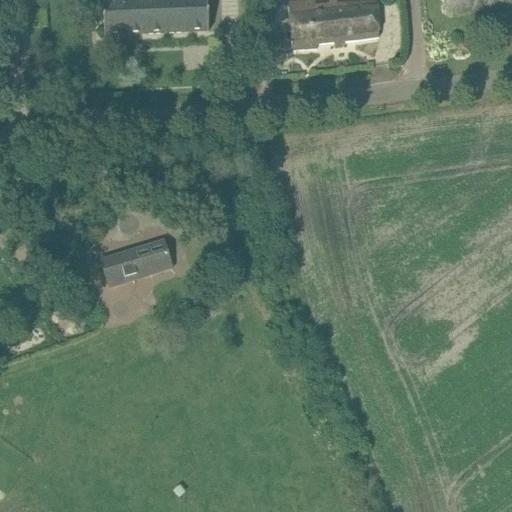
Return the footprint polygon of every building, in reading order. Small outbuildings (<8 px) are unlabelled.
[(101,0),(103,17),(103,37),(206,32),(204,0),(101,0)] [(316,45),(360,41),(378,38),(377,19),(375,0),(372,0),(310,6),(310,1),(290,3),(292,51),(316,50),(316,45)] [(492,8),(492,10),(511,7),(511,0),(447,0),(449,15),(457,14),(457,8),(493,4),(493,8),(492,8)] [(10,203),(0,210),(0,213),(8,225),(19,217),(10,203)] [(169,261),(163,241),(101,261),(107,280),(109,289),(172,269),(169,261)]
